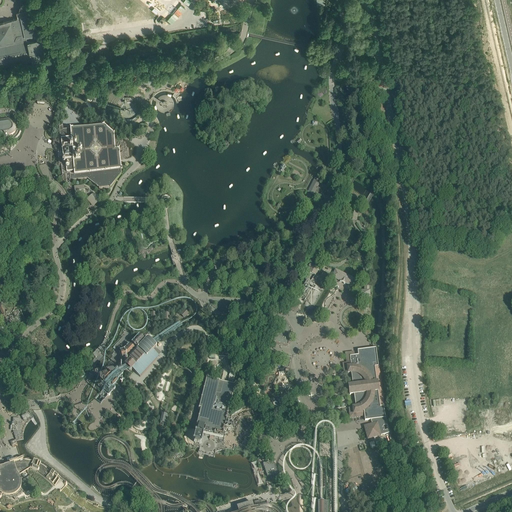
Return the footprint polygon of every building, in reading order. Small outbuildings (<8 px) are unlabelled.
[(0,66),(31,60),(32,66),(41,64),(44,67),(46,74),(58,71),(55,59),(48,61),(45,59),(44,54),(45,52),(46,51),(46,50),(53,48),(50,36),(42,38),(41,33),(39,24),(37,25),(33,8),(30,5),(27,3),(24,4),(21,5),(20,7),(19,10),(19,11),(18,11),(16,12),(18,19),(2,23),(0,23),(0,66)] [(185,9),(181,5),(167,21),(172,25),(185,9)] [(176,9),(173,6),(168,12),(172,14),(176,9)] [(154,83),(156,78),(155,76),(160,77),(162,71),(152,67),(150,73),(148,72),(144,74),(142,79),(144,83),(149,85),(154,83)] [(99,85),(92,83),(89,95),(96,97),(99,85)] [(122,106),(73,95),(73,98),(121,109),(121,108),(121,107),(122,106)] [(131,102),(129,102),(127,102),(126,103),(124,103),(123,105),(122,106),(121,107),(121,108),(121,109),(121,111),(121,112),(121,114),(122,115),(124,117),(125,118),(127,118),(128,119),(130,119),(132,118),(133,118),(135,117),(136,115),(137,114),(137,112),(138,111),(137,109),(137,107),(136,106),(135,104),(134,103),(132,102),(131,102)] [(0,137),(0,138),(2,137),(5,137),(9,136),(11,136),(12,135),(15,133),(16,130),(17,127),(16,125),(14,122),(12,120),(10,119),(8,119),(6,119),(0,119),(0,137)] [(59,126),(59,130),(60,135),(60,136),(60,139),(61,139),(61,141),(62,144),(62,145),(62,147),(61,147),(61,150),(62,150),(62,151),(62,152),(62,153),(63,155),(63,156),(63,158),(62,158),(62,161),(65,160),(67,160),(67,163),(66,163),(66,164),(65,164),(65,165),(65,166),(65,167),(66,167),(66,170),(67,172),(69,172),(72,172),(74,171),(74,174),(72,174),(71,174),(69,174),(70,179),(70,180),(73,180),(76,180),(83,179),(84,179),(87,179),(97,187),(99,189),(105,188),(107,188),(110,188),(117,180),(121,174),(121,170),(121,169),(121,168),(121,166),(120,160),(120,159),(119,149),(116,149),(115,149),(115,148),(114,139),(114,138),(114,135),(106,128),(104,126),(84,128),(82,128),(73,129),(72,129),(71,129),(70,129),(69,130),(66,130),(65,130),(64,130),(63,130),(63,129),(63,128),(63,127),(63,126),(62,126),(61,126),(60,126),(59,126)] [(316,180),(314,179),(308,189),(307,192),(309,193),(310,194),(312,195),(313,196),(314,194),(320,184),(321,183),(319,181),(317,181),(316,180)] [(85,186),(75,187),(75,194),(76,197),(86,196),(85,186)] [(87,198),(86,199),(93,207),(101,201),(94,193),(87,198)] [(356,212),(354,212),(353,215),(349,214),(348,219),(352,219),(352,222),(353,222),(356,222),(358,213),(356,212)] [(315,275),(317,270),(314,269),(316,265),(311,262),(309,265),(309,267),(307,266),(304,270),(315,275)] [(358,280),(335,270),(334,272),(333,275),(332,276),(332,277),(332,278),(354,288),(356,283),(358,280)] [(313,284),(314,283),(306,279),(305,281),(306,282),(303,281),(301,285),(304,286),(303,288),(297,297),(295,295),(292,300),(295,301),(294,302),(295,302),(297,303),(298,302),(301,304),(298,302),(310,282),(313,284)] [(363,291),(360,291),(360,298),(362,298),(364,298),(363,311),(366,311),(369,311),(369,298),(370,298),(371,291),(369,291),(370,283),(367,283),(364,283),(364,291),(363,291)] [(310,298),(308,302),(306,301),(304,305),(308,308),(311,310),(324,289),(316,285),(314,288),(316,290),(310,298)] [(1,303),(5,313),(9,311),(10,313),(14,311),(14,310),(15,309),(15,308),(15,307),(15,306),(14,305),(14,304),(13,303),(14,302),(14,301),(14,300),(13,299),(12,298),(11,298),(9,298),(9,299),(9,300),(7,300),(5,301),(3,302),(1,303)] [(250,311),(250,309),(247,309),(244,313),(245,315),(248,315),(250,317),(248,320),(252,322),(252,321),(254,317),(255,315),(250,311)] [(267,317),(258,314),(257,318),(254,317),(252,321),(255,322),(255,323),(263,326),(265,322),(267,317)] [(279,324),(278,328),(275,327),(271,342),(285,345),(286,346),(287,347),(289,346),(289,345),(288,343),(291,331),(284,320),(279,324)] [(121,351),(121,352),(123,359),(124,359),(126,358),(126,359),(127,359),(127,358),(129,357),(129,358),(130,359),(131,359),(131,360),(130,362),(128,364),(126,365),(125,367),(126,367),(126,368),(130,371),(132,370),(134,371),(140,377),(159,357),(158,356),(154,352),(157,349),(156,349),(155,348),(156,348),(156,347),(157,347),(156,346),(155,346),(155,345),(154,345),(150,340),(149,340),(149,339),(149,340),(149,339),(148,339),(147,338),(147,339),(146,339),(145,341),(144,341),(143,340),(139,336),(136,339),(134,342),(132,344),(133,344),(132,344),(132,345),(130,347),(130,346),(129,345),(125,348),(124,350),(124,348),(123,349),(124,350),(121,351)] [(378,366),(376,349),(357,350),(358,356),(350,356),(351,368),(352,375),(353,385),(348,385),(348,387),(348,392),(349,396),(354,395),(355,406),(352,407),(352,415),(364,414),(364,420),(370,420),(371,424),(363,426),(367,440),(381,436),(381,435),(390,433),(389,430),(385,431),(383,426),(388,425),(385,415),(384,406),(380,407),(375,367),(378,366)] [(292,358),(262,351),(261,356),(266,358),(266,360),(268,360),(269,358),(284,362),(281,373),(288,375),(292,358)] [(120,363),(116,368),(118,370),(120,371),(121,372),(124,368),(125,367),(123,366),(123,365),(122,365),(121,364),(120,363)] [(226,383),(206,378),(199,408),(201,409),(195,433),(194,432),(194,434),(195,434),(195,433),(197,434),(197,436),(196,435),(194,443),(193,445),(201,448),(202,445),(203,442),(203,441),(210,443),(215,444),(225,442),(226,436),(227,434),(232,435),(232,432),(233,426),(230,426),(231,419),(226,417),(227,416),(235,385),(226,383)] [(110,382),(103,390),(109,395),(116,388),(110,382)] [(17,431),(12,431),(15,441),(17,441),(23,440),(23,437),(23,435),(23,433),(24,431),(25,429),(26,427),(27,425),(28,424),(29,422),(30,421),(31,420),(35,425),(37,424),(30,412),(29,411),(20,417),(13,417),(13,420),(14,421),(18,421),(17,431)] [(163,417),(160,416),(158,424),(161,425),(165,425),(166,418),(163,417)] [(0,499),(2,495),(5,496),(7,497),(10,496),(13,496),(16,494),(18,492),(20,490),(20,488),(21,486),(21,483),(21,480),(20,477),(19,476),(30,468),(35,471),(39,474),(43,476),(46,479),(51,483),(59,490),(58,491),(59,492),(60,493),(61,492),(67,496),(71,491),(66,486),(67,485),(52,472),(51,473),(50,474),(44,469),(42,467),(40,466),(36,464),(33,462),(29,461),(26,461),(23,460),(23,457),(19,458),(13,460),(8,462),(8,464),(6,465),(1,466),(1,467),(0,467),(0,499)] [(263,464),(267,477),(278,473),(275,465),(273,461),(263,464)] [(366,471),(383,467),(381,461),(365,465),(366,471)] [(321,501),(319,501),(318,511),(326,511),(326,510),(326,501),(324,501),(321,501)]
